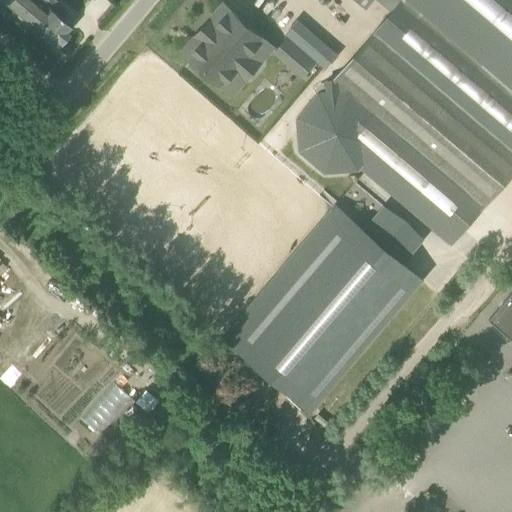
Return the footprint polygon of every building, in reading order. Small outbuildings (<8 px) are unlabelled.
[(8,0),(6,3),(56,46),(72,26),(61,16),(67,10),(55,0),(52,0),(46,8),(36,0),(8,0)] [(511,0),(380,0),(395,12),(338,78),(352,90),(485,203),(511,171),(511,0)] [(232,91),(271,46),(231,11),(192,56),(232,91)] [(288,39),(277,51),(302,72),(312,60),(288,39)] [(485,203),(352,90),(340,91),(338,78),(325,79),(325,91),(318,91),(297,117),(299,150),(325,173),(358,171),(362,168),(450,244),(462,229),(485,203)] [(424,239),(383,204),(364,226),(335,201),(221,335),(311,409),(424,277),(405,261),(424,239)] [(511,291),(490,318),(511,336),(511,291)]
